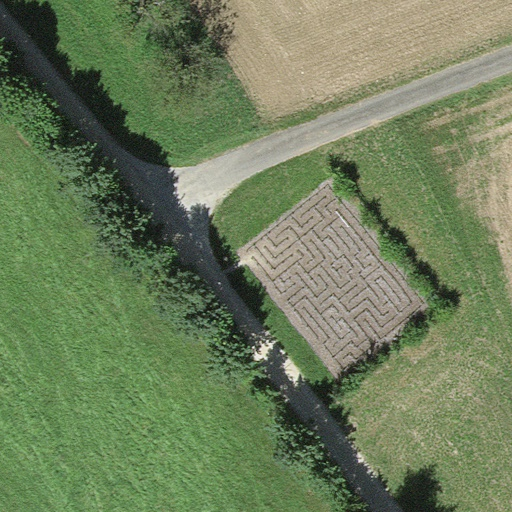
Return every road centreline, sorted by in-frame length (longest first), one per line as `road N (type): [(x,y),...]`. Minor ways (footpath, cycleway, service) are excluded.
road 1 (track): [(0,32),(274,375),(370,511)]
road 2 (track): [(147,214),(511,62)]
